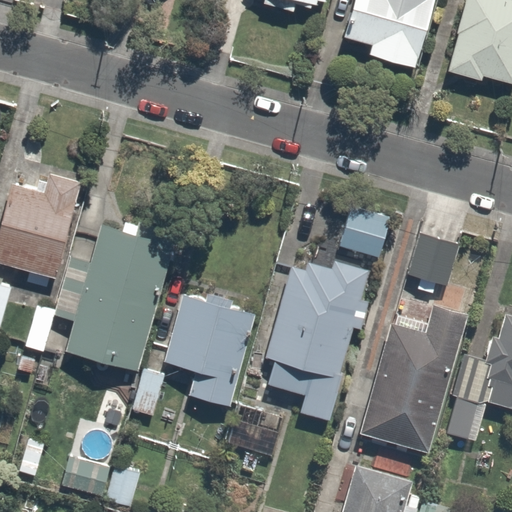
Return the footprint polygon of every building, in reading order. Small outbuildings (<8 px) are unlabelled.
[(259,0),(259,1),(295,9),(297,0),(259,0)] [(365,50),(413,63),(430,0),(351,0),(343,32),(369,39),(365,50)] [(511,77),(511,0),(459,0),(444,66),(479,74),(480,69),(511,77)] [(80,177),(43,168),(38,185),(8,178),(0,208),(0,261),(55,276),(80,177)] [(390,214),(346,202),(334,243),(378,256),(390,214)] [(93,257),(68,250),(53,307),(77,314),(68,348),(137,367),(171,240),(102,222),(93,257)] [(459,237),(414,227),(405,270),(449,281),(459,237)] [(306,268),(286,262),(263,351),(303,362),(292,405),(328,414),(367,263),(331,254),(328,263),(309,258),(306,268)] [(0,316),(10,280),(0,276),(0,316)] [(228,304),(231,293),(196,284),(193,295),(178,292),(161,357),(192,365),(185,392),(229,403),(252,310),(228,304)] [(464,310),(428,301),(423,319),(387,310),(357,430),(430,448),(464,310)] [(52,309),(32,304),(22,341),(42,346),(52,309)] [(458,349),(441,428),(468,434),(476,396),(511,404),(511,312),(506,311),(501,334),(486,331),(481,354),(458,349)] [(150,414),(163,367),(143,361),(130,408),(150,414)] [(37,476),(44,441),(21,437),(14,471),(37,476)] [(108,464),(64,453),(57,483),(100,494),(108,464)] [(409,491),(412,478),(350,462),(336,511),(411,511),(416,493),(409,491)] [(137,470),(111,463),(103,495),(128,502),(137,470)]
